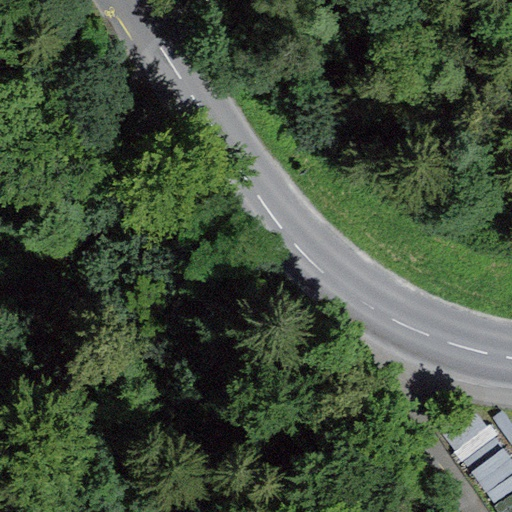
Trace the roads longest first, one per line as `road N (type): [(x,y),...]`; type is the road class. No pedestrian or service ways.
road 1 (tertiary): [(382,318),(290,238),(129,0)]
road 2 (residential): [(448,511),(397,433),(382,318)]
road 3 (tertiary): [(511,356),(382,318)]
